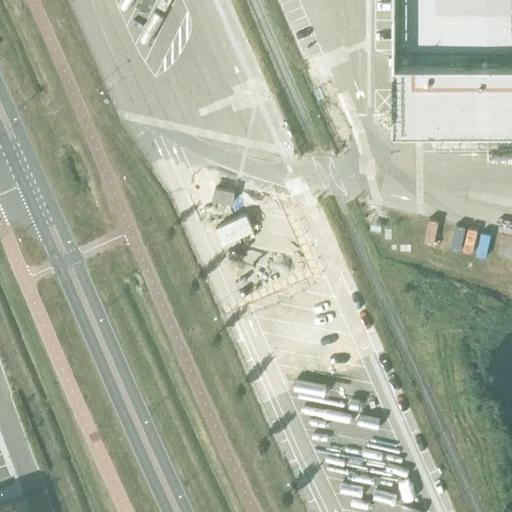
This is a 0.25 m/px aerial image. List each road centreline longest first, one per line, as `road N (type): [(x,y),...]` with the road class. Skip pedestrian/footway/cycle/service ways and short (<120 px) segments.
road 1 (tertiary): [(184,511),(0,88)]
road 2 (tertiary): [(0,131),(167,511)]
